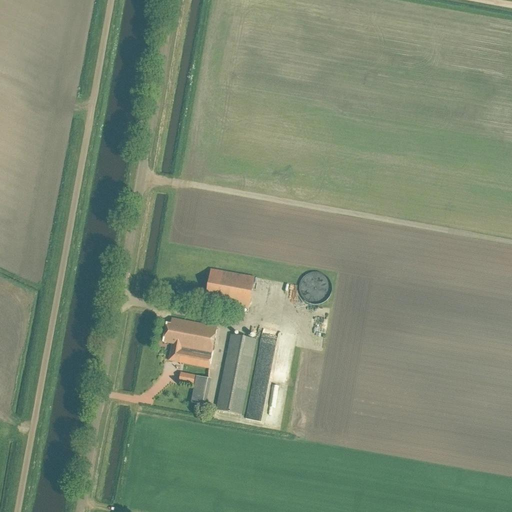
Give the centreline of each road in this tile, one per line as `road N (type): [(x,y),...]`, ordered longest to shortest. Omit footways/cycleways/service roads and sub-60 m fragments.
road 1 (unclassified): [(16,511),(110,0)]
road 2 (unclassified): [(80,511),(173,0)]
